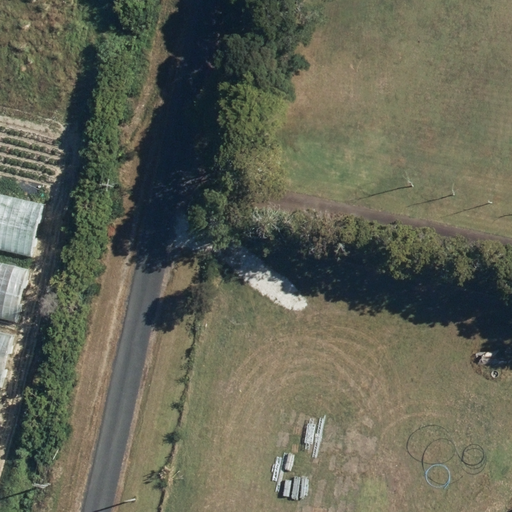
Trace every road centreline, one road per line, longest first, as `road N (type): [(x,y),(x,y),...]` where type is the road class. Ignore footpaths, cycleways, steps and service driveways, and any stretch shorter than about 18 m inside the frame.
road 1 (unclassified): [(108,511),(218,0)]
road 2 (unknown): [(180,176),(511,252)]
